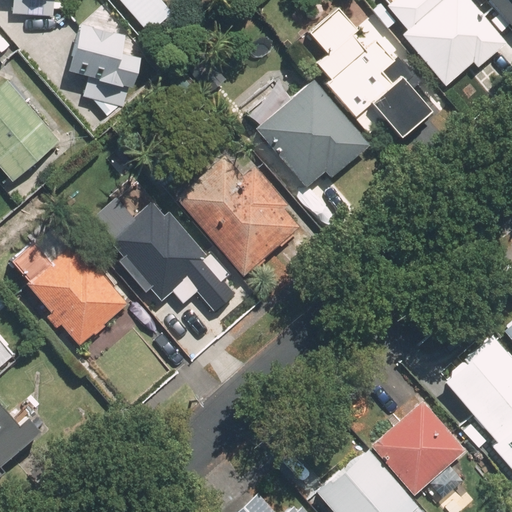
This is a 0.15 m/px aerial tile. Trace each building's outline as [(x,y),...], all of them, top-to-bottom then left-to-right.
[(0,0),(0,5),(61,8),(61,0),(0,0)] [(155,0),(108,0),(141,35),(166,12),(155,0)] [(497,42),(459,0),(381,0),(384,2),(376,9),(396,32),(393,35),(439,86),(465,63),(468,67),(497,42)] [(511,0),(478,0),(510,36),(511,33),(511,0)] [(411,79),(372,38),(362,47),(328,10),(300,36),(318,55),(300,71),(360,135),(371,125),(387,142),(420,112),(399,90),(411,79)] [(114,39),(67,28),(57,71),(75,75),(70,96),(109,105),(113,87),(125,90),(132,61),(110,56),(114,39)] [(511,38),(509,36),(494,50),(511,70),(511,38)] [(220,81),(193,51),(161,80),(174,95),(188,82),(202,97),(220,81)] [(246,134),(281,170),(297,187),(312,172),(320,181),(359,144),(300,83),(246,134)] [(52,144),(2,89),(0,90),(0,178),(6,185),(52,144)] [(273,210),(279,205),(243,165),(234,173),(212,147),(159,194),(233,278),(289,228),(273,210)] [(91,153),(59,180),(73,195),(104,168),(91,153)] [(202,260),(143,201),(127,217),(107,197),(79,225),(111,257),(102,266),(135,298),(141,292),(156,306),(202,260)] [(25,249),(3,268),(73,350),(119,311),(66,249),(43,269),(25,249)] [(511,312),(491,332),(511,354),(511,312)] [(511,482),(511,372),(483,338),(433,382),(467,422),(458,431),(474,450),(479,446),(511,483),(511,482)] [(413,402),(362,448),(406,497),(420,484),(445,511),(455,511),(466,503),(452,487),(456,483),(441,466),(458,451),(413,402)] [(0,461),(21,442),(0,418),(0,461)] [(413,511),(355,450),(307,495),(322,511),(413,511)] [(296,511),(290,504),(280,511),(273,511),(257,493),(234,511),(296,511)]
